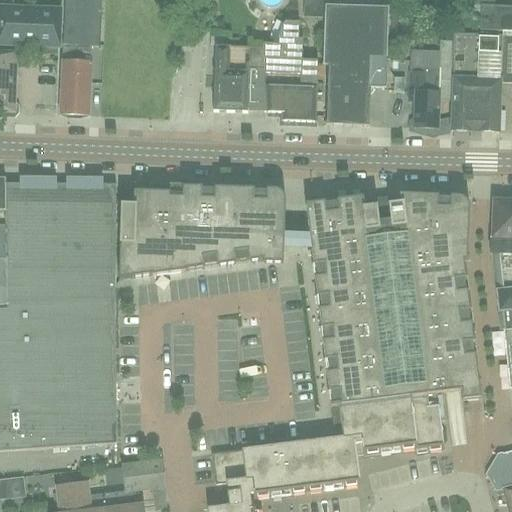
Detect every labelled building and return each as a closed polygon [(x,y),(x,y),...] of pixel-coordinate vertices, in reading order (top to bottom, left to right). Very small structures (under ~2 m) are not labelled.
[(4,0),(0,0),(0,113),(15,114),(17,54),(0,53),(0,46),(0,45),(1,6),(4,7),(4,0)] [(99,48),(100,14),(100,0),(64,0),(64,13),(63,47),(99,48)] [(303,0),(303,8),(325,8),(324,0),(303,0)] [(480,36),(480,32),(511,33),(511,6),(494,6),(493,0),(473,0),(472,36),(480,36)] [(387,10),(325,8),(323,68),(328,68),(326,127),(368,129),(369,90),(385,90),(387,10)] [(57,47),(58,14),(2,12),(1,45),(57,47)] [(262,47),(262,50),(214,48),(212,113),(246,114),(247,110),(263,111),(263,113),(266,113),(266,115),(277,115),(279,119),(282,119),(282,125),(317,126),(317,123),(316,123),(316,103),(324,104),(323,85),(317,85),(318,63),(301,62),(302,42),(297,42),(298,25),(284,24),(275,43),(273,43),(271,46),(271,47),(262,47)] [(454,87),(453,133),(500,135),(501,85),(503,38),(455,36),(454,83),(454,87)] [(210,37),(210,47),(226,47),(226,38),(210,37)] [(439,86),(454,87),(454,83),(453,83),(453,43),(440,43),(439,70),(410,69),(410,74),(409,104),(415,105),(414,121),(412,121),(412,123),(415,130),(422,132),(430,130),(431,132),(440,129),(438,122),(439,102),(439,86)] [(63,48),(62,64),(60,116),(88,117),(91,50),(63,48)] [(393,94),(404,94),(404,79),(393,79),(393,94)] [(115,249),(115,186),(20,185),(5,185),(7,249),(115,249)] [(280,193),(274,191),(130,187),(130,193),(133,193),(133,199),(121,199),(119,282),(152,277),(152,278),(185,274),(185,273),(263,263),(263,265),(283,266),(285,203),(284,197),(280,193)] [(340,410),(438,397),(461,394),(462,402),(482,400),(480,389),(481,389),(465,264),(468,264),(470,241),(471,213),(471,208),(470,204),(465,200),(461,199),(401,196),(402,205),(367,210),(365,199),(307,206),(336,439),(343,438),(340,410)] [(511,202),(494,202),(493,238),(492,238),(491,260),(511,261),(511,202)] [(0,453),(117,445),(114,310),(114,305),(115,249),(7,249),(0,248),(0,453)] [(493,278),(500,332),(503,332),(511,330),(511,261),(491,260),(489,260),(491,278),(493,278)] [(336,439),(212,455),(216,485),(226,484),(229,507),(207,510),(207,511),(256,511),(257,509),(252,510),(251,500),(271,497),(270,493),(291,490),(291,495),(323,490),(323,486),(343,484),(344,488),(361,486),(357,457),(380,454),(380,450),(400,447),(401,451),(427,448),(428,452),(445,450),(438,397),(340,410),(343,438),(336,439)] [(509,511),(511,511),(511,452),(500,455),(490,472),(494,488),(502,486),(509,511)] [(143,511),(143,509),(133,510),(132,497),(165,493),(163,462),(120,467),(124,493),(89,498),(87,484),(56,488),(58,511),(143,511)]
